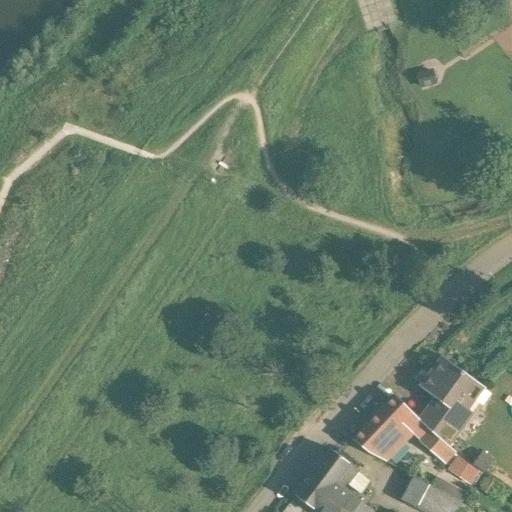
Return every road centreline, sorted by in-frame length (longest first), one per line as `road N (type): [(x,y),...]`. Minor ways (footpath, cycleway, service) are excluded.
road 1 (residential): [(260,511),(373,372),(450,293),(511,246)]
road 2 (track): [(190,185),(0,463)]
road 3 (track): [(381,8),(352,10),(310,76),(290,128),(294,175),(322,214)]
